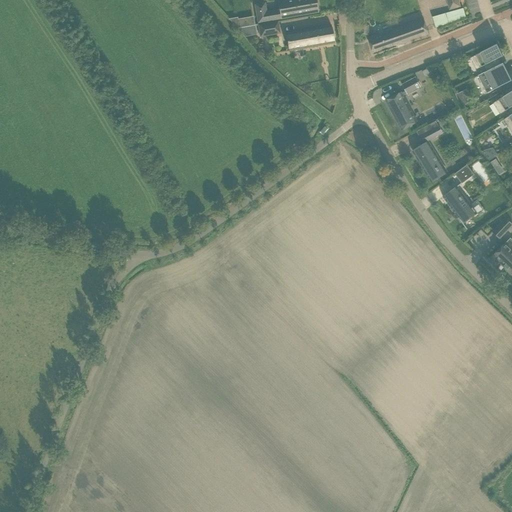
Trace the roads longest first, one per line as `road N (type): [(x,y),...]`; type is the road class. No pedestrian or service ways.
road 1 (unclassified): [(29,511),(113,283),(135,252)]
road 2 (unclassified): [(135,252),(195,236),(362,116)]
road 3 (unclassified): [(511,309),(439,235),(362,116)]
road 4 (residential): [(511,30),(500,24),(352,89)]
road 5 (unclassified): [(0,221),(135,252)]
